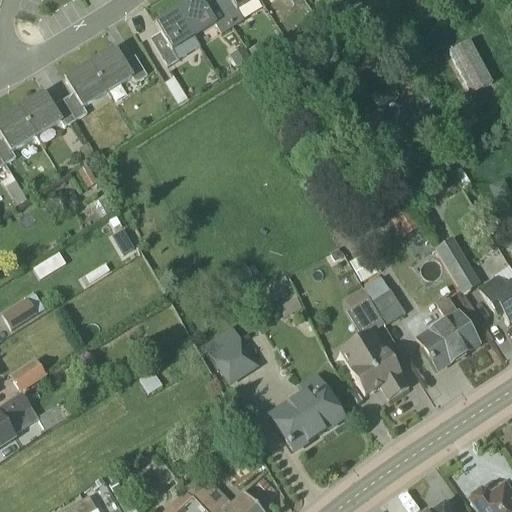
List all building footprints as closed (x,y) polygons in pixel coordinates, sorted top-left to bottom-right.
[(218,0),(213,3),(230,31),(242,24),(237,14),(257,1),(256,0),(218,0)] [(256,0),(257,1),(259,0),(284,0),(292,12),(303,6),(299,0),(256,0)] [(436,18),(426,0),(413,0),(408,3),(421,26),(436,18)] [(219,38),(230,31),(213,3),(204,9),(198,1),(175,14),(192,42),(214,29),(219,38)] [(198,51),(192,42),(175,14),(152,28),(158,38),(149,43),(165,71),(198,51)] [(489,87),(467,45),(446,56),(468,98),(489,87)] [(134,88),(145,81),(133,60),(122,66),(115,54),(88,70),(106,99),(109,98),(114,107),(125,100),(119,89),(130,83),(134,88)] [(81,115),(106,99),(88,70),(63,85),(81,115)] [(172,82),(163,87),(176,108),(185,103),(172,82)] [(62,132),(74,125),(61,104),(51,111),(42,97),(16,113),(35,142),(59,127),(62,132)] [(0,123),(0,142),(0,166),(2,169),(13,162),(10,158),(35,142),(16,113),(0,123)] [(400,239),(417,230),(405,208),(389,217),(400,239)] [(448,242),(435,251),(464,297),(478,288),(448,242)] [(366,303),(384,330),(403,317),(380,282),(361,294),(366,303)] [(507,327),(511,323),(511,285),(510,284),(501,290),(495,282),(478,293),(495,319),(500,316),(507,327)] [(477,348),(445,299),(433,307),(444,325),(415,344),(435,375),(477,348)] [(278,307),(282,318),(301,311),(296,300),(278,307)] [(362,400),(377,390),(387,406),(407,393),(371,338),(384,330),(366,303),(344,317),(360,342),(335,358),(362,400)] [(27,324),(21,314),(2,326),(8,336),(27,324)] [(226,390),(256,371),(230,331),(200,351),(226,390)] [(34,366),(9,381),(18,396),(44,381),(34,366)] [(291,454),(342,422),(316,380),(298,392),(301,396),(267,418),(291,454)] [(19,398),(0,410),(0,448),(36,425),(19,398)] [(45,437),(88,409),(80,398),(58,412),(56,409),(35,422),(45,437)] [(188,504),(196,511),(254,511),(241,499),(233,508),(208,484),(188,504)] [(511,511),(511,506),(502,492),(487,503),(482,496),(467,506),(471,511),(511,511)] [(196,511),(188,504),(183,497),(167,511),(196,511)] [(95,511),(89,501),(68,511),(95,511)]
